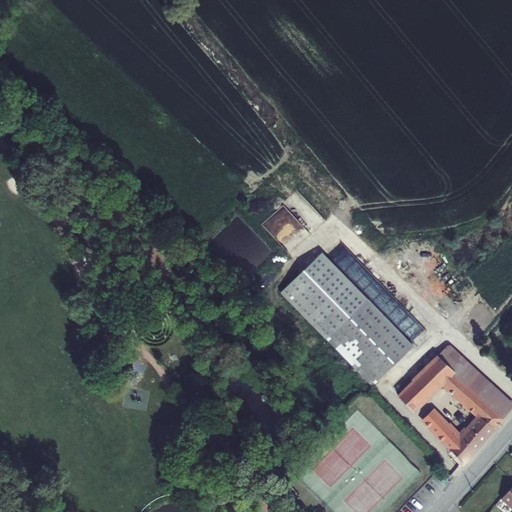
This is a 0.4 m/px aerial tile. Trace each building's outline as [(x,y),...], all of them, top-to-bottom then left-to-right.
[(316,326),(325,336),(338,324),(368,297),(325,249),(282,287),(316,326)] [(382,372),(412,346),(368,297),(338,324),(340,326),(382,372)] [(338,324),(325,336),(369,384),(382,372),(340,326),(338,324)] [(437,356),(449,366),(455,359),(437,344),(430,352),(435,357),(437,356)] [(479,378),(473,384),(456,370),(455,372),(449,366),(437,356),(435,357),(409,383),(397,393),(414,409),(442,383),(479,416),(459,436),(433,409),(422,419),(464,463),(484,440),(511,408),(511,407),(487,384),(487,385),(479,378)] [(511,487),(503,498),(511,506),(511,487)]
